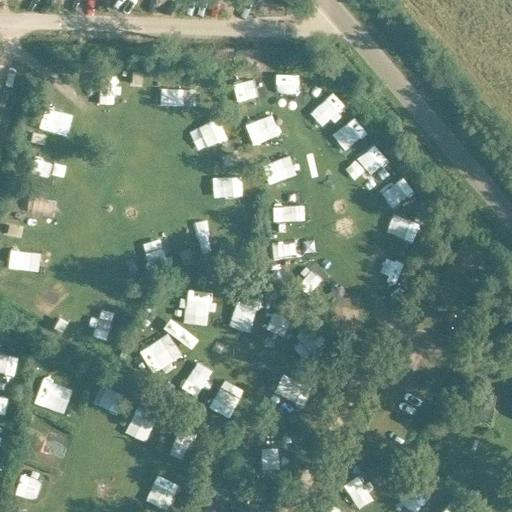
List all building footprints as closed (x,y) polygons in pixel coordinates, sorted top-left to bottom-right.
[(14,57),(11,77),(33,80),(36,60),(14,57)] [(222,74),(222,98),(241,98),(240,73),(222,74)] [(283,75),(261,74),(261,97),(282,98),(283,75)] [(315,88),(292,110),(309,128),(332,106),(315,88)] [(316,136),(332,154),(355,135),(340,116),(316,136)] [(203,117),(184,119),(186,138),(205,136),(203,117)] [(243,145),(261,138),(256,124),(238,130),(243,145)] [(362,145),(345,161),(360,178),(377,162),(362,145)] [(260,155),(268,174),(283,168),(276,149),(260,155)] [(384,208),(403,191),(387,173),(368,190),(384,208)] [(378,232),(400,244),(409,227),(387,215),(378,232)] [(283,225),(253,229),(256,251),(287,247),(283,225)] [(17,226),(0,226),(0,244),(17,244),(17,226)] [(195,228),(182,232),(187,250),(201,246),(195,228)] [(135,243),(141,262),(161,256),(155,237),(135,243)] [(284,277),(298,267),(286,251),(272,261),(284,277)] [(357,252),(351,272),(384,282),(390,262),(357,252)] [(317,298),(327,286),(314,276),(304,289),(317,298)] [(180,278),(168,311),(190,319),(201,286),(180,278)] [(224,328),(233,299),(214,292),(205,322),(224,328)] [(317,313),(327,325),(347,308),(337,296),(317,313)] [(34,322),(52,331),(62,312),(45,302),(34,322)] [(268,339),(278,317),(256,307),(246,329),(268,339)] [(90,341),(93,320),(74,318),(71,338),(90,341)] [(307,352),(313,339),(296,331),(290,344),(307,352)] [(142,373),(160,352),(142,337),(124,358),(142,373)] [(37,359),(34,369),(43,371),(45,360),(37,359)] [(164,380),(183,388),(192,370),(173,361),(164,380)] [(94,414),(104,384),(85,378),(75,408),(94,414)] [(15,406),(46,418),(56,391),(25,380),(15,406)] [(193,408),(207,413),(215,388),(198,382),(193,396),(197,397),(193,408)] [(264,399),(287,418),(301,401),(278,382),(264,399)] [(476,392),(473,407),(493,411),(496,396),(476,392)] [(109,435),(132,444),(144,413),(122,404),(109,435)] [(166,424),(154,445),(168,453),(180,432),(166,424)] [(48,439),(18,428),(9,450),(40,462),(48,439)] [(169,457),(180,464),(191,446),(179,439),(169,457)] [(253,447),(244,461),(256,470),(265,456),(253,447)] [(3,491),(25,502),(36,480),(14,469),(3,491)] [(327,481),(342,507),(361,496),(346,470),(327,481)] [(153,506),(163,484),(142,475),(132,497),(153,506)] [(402,511),(411,496),(392,485),(377,511),(402,511)] [(447,511),(433,502),(426,511),(447,511)]
